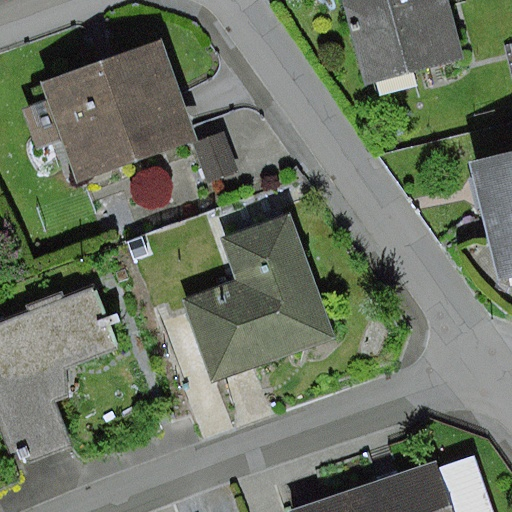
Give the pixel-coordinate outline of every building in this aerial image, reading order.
[(446,0),(343,0),(366,85),(462,60),(446,0)] [(159,43),(48,83),(54,101),(22,112),(37,153),(64,144),(79,184),(195,143),(159,43)] [(229,137),(197,148),(209,183),(241,172),(229,137)] [(511,152),(471,163),(499,281),(511,277),(511,152)] [(238,286),(185,304),(211,383),(333,342),(291,215),(222,238),(238,286)] [(93,287),(0,324),(0,426),(16,467),(70,446),(52,403),(66,398),(68,367),(117,348),(93,287)] [(435,464),(292,511),(492,511),(474,457),(437,470),(435,464)]
